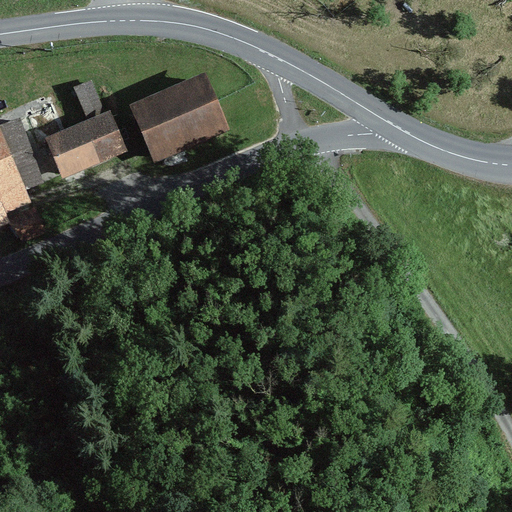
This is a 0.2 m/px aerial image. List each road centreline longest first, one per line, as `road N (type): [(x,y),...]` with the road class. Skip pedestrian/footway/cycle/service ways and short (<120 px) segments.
road 1 (tertiary): [(0,273),(295,145)]
road 2 (tertiary): [(270,54),(168,22),(0,34)]
road 3 (tertiary): [(402,130),(270,54)]
